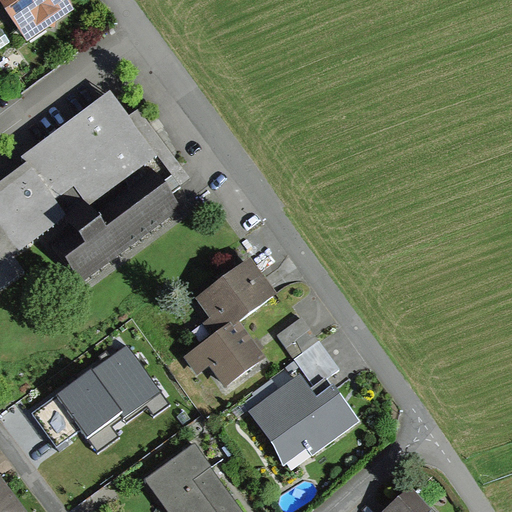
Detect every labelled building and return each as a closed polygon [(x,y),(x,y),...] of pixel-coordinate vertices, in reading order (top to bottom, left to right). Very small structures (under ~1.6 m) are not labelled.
[(0,0),(0,1),(28,42),(73,9),(69,0),(0,0)] [(125,116),(106,91),(15,160),(19,166),(58,218),(79,202),(87,213),(146,168),(165,193),(186,177),(134,109),(125,116)] [(0,180),(0,289),(21,274),(11,261),(8,257),(58,218),(19,166),(0,180)] [(66,229),(44,245),(77,289),(179,211),(165,193),(146,168),(87,213),(79,202),(58,218),(66,229)] [(210,366),(225,385),(264,356),(238,320),(275,293),(250,259),(198,298),(213,317),(204,324),(213,336),(185,357),(198,375),(210,366)] [(340,370),(303,316),(277,334),(314,387),(340,370)] [(125,418),(161,392),(127,345),(33,413),(57,446),(81,429),(87,437),(121,412),(125,418)] [(302,374),(251,411),(286,460),(307,445),(313,453),(358,421),(332,385),(318,395),(302,374)] [(10,441),(26,440),(26,411),(10,411),(10,441)] [(242,511),(194,442),(142,478),(166,511),(242,511)] [(27,511),(0,475),(0,511),(27,511)] [(431,511),(409,486),(379,511),(431,511)]
